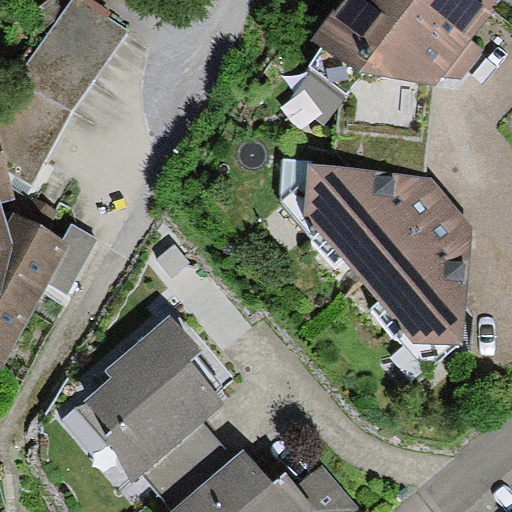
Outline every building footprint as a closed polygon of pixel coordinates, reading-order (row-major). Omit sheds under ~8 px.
[(126,22),(89,0),(69,0),(21,81),(72,112),(126,22)] [(497,0),(343,0),(313,39),(326,48),(311,64),(350,93),(366,74),(436,84),(443,76),(462,77),(484,51),(472,42),(495,12),(491,8),(497,0)] [(0,139),(0,368),(3,370),(50,287),(67,297),(100,237),(72,221),(63,237),(46,228),(55,212),(25,196),(9,224),(4,205),(18,201),(0,139)] [(433,178),(286,163),(283,202),(337,263),(343,258),(382,303),(375,309),(429,371),(463,341),(474,230),(468,222),(439,185),(433,178)] [(175,243),(158,259),(174,277),(192,260),(175,243)] [(171,315),(105,371),(112,379),(79,407),(110,443),(133,484),(144,475),(206,423),(227,406),(217,394),(235,380),(188,322),(182,327),(171,315)] [(236,458),(206,423),(144,475),(173,510),(170,511),(354,511),(360,507),(322,463),(298,483),(287,470),(272,482),(246,450),(236,458)]
